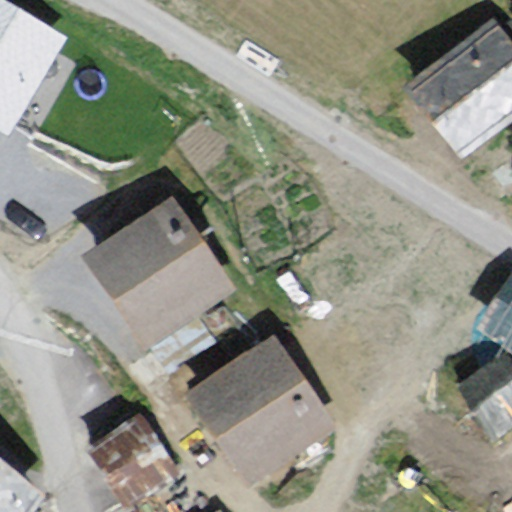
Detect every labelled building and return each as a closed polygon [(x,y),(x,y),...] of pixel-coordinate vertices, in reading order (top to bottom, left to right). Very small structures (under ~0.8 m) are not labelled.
[(61,37),(0,2),(0,120),(9,126),(61,37)] [(511,47),(495,25),(413,88),(459,149),(511,109),(511,47)] [(169,197),(85,253),(141,336),(224,281),(169,197)] [(269,344),(196,392),(250,475),(292,448),(324,426),(269,344)] [(511,433),(511,357),(502,346),(458,385),(506,439),(511,433)] [(133,410),(87,446),(130,500),(176,464),(133,410)] [(0,511),(31,511),(45,493),(0,461),(0,511)]
